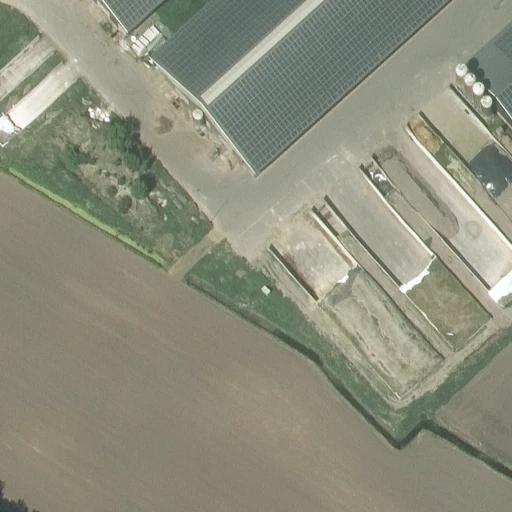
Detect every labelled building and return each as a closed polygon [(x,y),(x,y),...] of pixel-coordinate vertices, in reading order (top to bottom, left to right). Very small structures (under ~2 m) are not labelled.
[(87,0),(125,42),(171,0),(87,0)] [(227,0),(152,68),(253,180),(452,0),(227,0)] [(511,94),(511,30),(461,77),(493,112),(511,94)] [(511,101),(496,116),(511,132),(511,101)] [(363,182),(352,191),(331,210),(350,231),(382,203),(363,182)]
